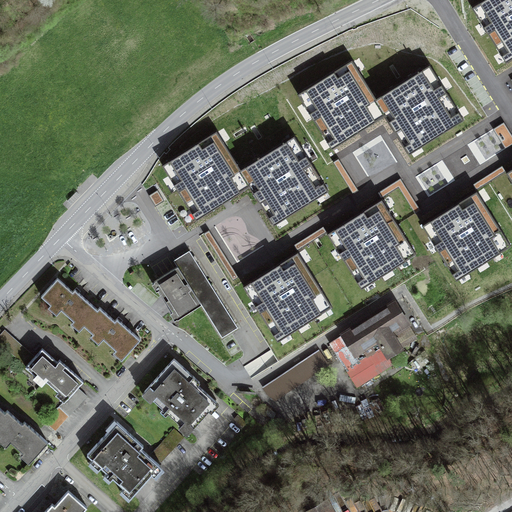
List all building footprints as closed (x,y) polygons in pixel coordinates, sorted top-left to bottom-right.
[(511,0),(485,0),(473,8),(506,61),(511,57),(511,0)] [(410,153),(464,119),(430,65),(376,99),(353,62),(299,95),(332,147),(385,113),(410,153)] [(511,144),(511,136),(504,123),(494,129),(506,148),(511,144)] [(162,162),(196,217),(249,184),(273,223),(329,188),(294,132),(244,164),(243,162),(239,165),(216,128),(162,162)] [(80,195),(76,191),(67,200),(71,204),(80,195)] [(327,231),(361,287),(417,252),(382,197),(327,231)] [(471,199),(425,227),(457,279),(503,251),(471,199)] [(189,249),(173,259),(176,265),(153,279),(154,280),(152,281),(156,289),(159,288),(172,309),(170,310),(175,318),(177,316),(178,317),(201,303),(222,337),(238,327),(189,249)] [(243,283),(277,339),(333,305),(298,249),(243,283)] [(57,276),(41,295),(50,303),(47,306),(56,314),(61,309),(73,319),(70,322),(72,323),(71,324),(78,330),(83,324),(98,308),(80,292),(81,290),(76,286),(73,290),(57,276)] [(341,334),(329,342),(356,386),(393,364),(389,356),(418,338),(410,325),(412,324),(395,297),(339,331),(341,334)] [(100,306),(98,308),(83,324),(92,332),(90,335),(91,336),(87,340),(95,346),(98,342),(99,343),(103,338),(115,348),(113,351),(114,352),(111,355),(118,361),(121,358),(122,359),(141,338),(122,321),(123,320),(118,315),(115,319),(100,306)] [(0,343),(25,366),(34,355),(5,329),(0,334),(0,343)] [(57,360),(42,347),(34,355),(25,366),(34,374),(32,376),(33,377),(31,379),(39,386),(41,384),(42,385),(46,380),(57,390),(55,393),(56,393),(54,395),(62,402),(77,386),(83,379),(59,358),(57,360)] [(319,348),(262,386),(272,401),(329,363),(319,348)] [(177,426),(186,434),(209,409),(212,411),(219,403),(198,383),(200,381),(174,357),(165,366),(162,363),(158,368),(161,371),(142,392),(143,393),(141,395),(149,401),(150,400),(151,401),(153,398),(162,406),(160,409),(166,414),(168,412),(180,423),(177,426)] [(87,395),(77,386),(62,402),(73,411),(87,395)] [(69,415),(73,411),(62,402),(59,406),(69,415)] [(55,430),(69,415),(59,406),(45,421),(55,430)] [(276,413),(269,407),(265,411),(272,417),(276,413)] [(8,409),(6,411),(0,417),(0,441),(6,446),(11,441),(23,452),(20,455),(21,455),(20,457),(27,463),(28,462),(29,462),(48,441),(24,420),(23,422),(8,409)] [(108,430),(86,453),(92,458),(88,462),(97,471),(101,467),(106,472),(103,476),(109,481),(113,477),(118,482),(117,483),(122,488),(119,491),(128,499),(152,473),(156,477),(164,468),(141,447),(144,444),(114,417),(105,427),(108,430)] [(174,428),(169,433),(178,441),(183,436),(174,428)] [(169,433),(164,438),(174,446),(178,441),(169,433)] [(164,438),(160,443),(169,452),(174,446),(164,438)] [(160,443),(151,452),(161,460),(169,452),(160,443)] [(52,502),(43,511),(82,511),(88,506),(68,489),(54,504),(52,502)] [(303,511),(336,511),(328,497),(303,511)]
